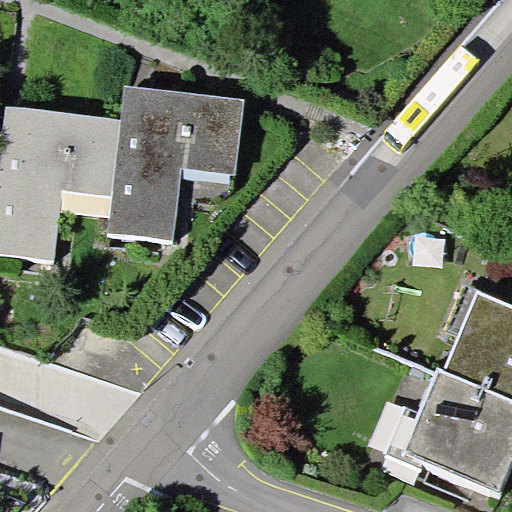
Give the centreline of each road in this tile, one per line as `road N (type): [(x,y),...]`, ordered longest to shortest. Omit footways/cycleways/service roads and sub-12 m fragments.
road 1 (residential): [(161,431),(511,25)]
road 2 (residential): [(161,431),(223,482),(291,511)]
